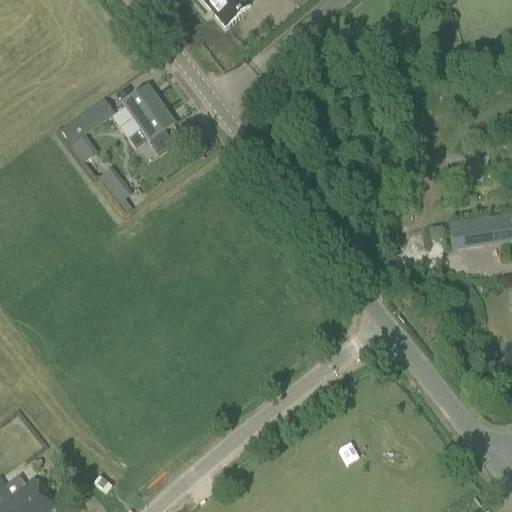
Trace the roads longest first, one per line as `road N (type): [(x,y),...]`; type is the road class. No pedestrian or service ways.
road 1 (unclassified): [(385,325),(132,0)]
road 2 (unclassified): [(154,511),(385,325)]
road 3 (unclassified): [(494,466),(385,325)]
road 4 (unknown): [(210,100),(331,0)]
